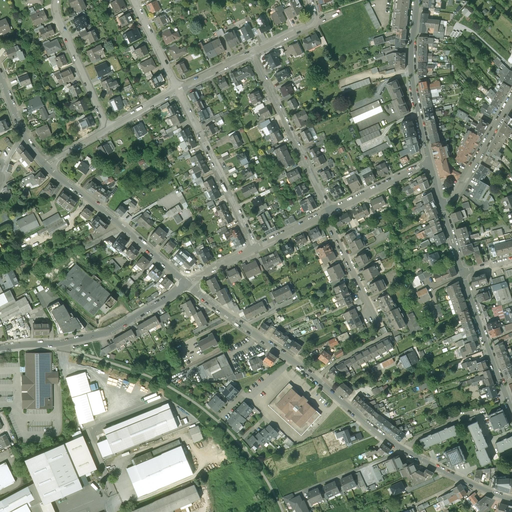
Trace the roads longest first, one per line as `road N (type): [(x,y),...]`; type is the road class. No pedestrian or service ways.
road 1 (residential): [(186,283),(382,437),(511,500)]
road 2 (residential): [(186,283),(116,328),(0,348)]
road 3 (residential): [(42,163),(186,283)]
road 4 (residential): [(177,88),(256,248)]
road 5 (residential): [(329,210),(251,53)]
road 6 (residential): [(428,162),(412,83),(416,0)]
road 7 (residential): [(511,413),(463,271)]
road 8 (residential): [(107,128),(56,0)]
road 9 (residential): [(511,100),(442,208)]
